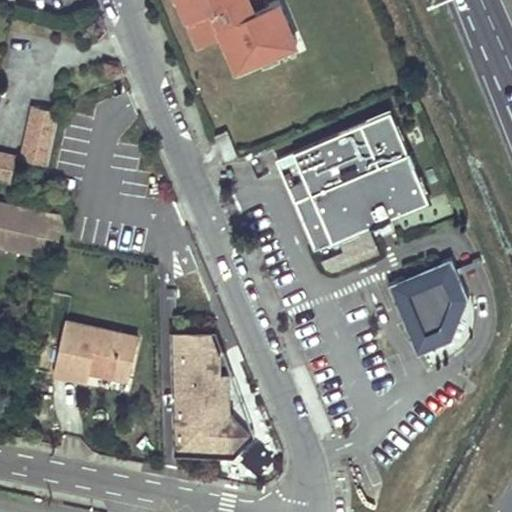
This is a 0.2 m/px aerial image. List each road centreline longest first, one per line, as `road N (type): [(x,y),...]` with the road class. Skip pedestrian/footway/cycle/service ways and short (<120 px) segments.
road 1 (residential): [(319,511),(312,461),(118,0)]
road 2 (residential): [(0,455),(274,511)]
road 3 (unknown): [(114,40),(37,56),(9,142)]
